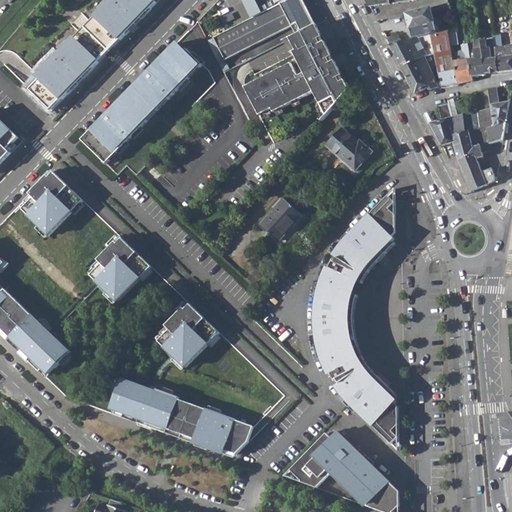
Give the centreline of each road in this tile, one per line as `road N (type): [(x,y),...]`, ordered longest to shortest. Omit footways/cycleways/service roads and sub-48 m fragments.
road 1 (residential): [(421,143),(315,259),(301,331),(326,396),(257,471),(244,511)]
road 2 (residential): [(0,195),(190,0)]
road 3 (residential): [(218,511),(134,474),(71,430),(0,362)]
road 4 (primary): [(457,262),(478,511)]
road 5 (primary): [(491,441),(491,261)]
road 6 (primary): [(343,0),(421,143)]
